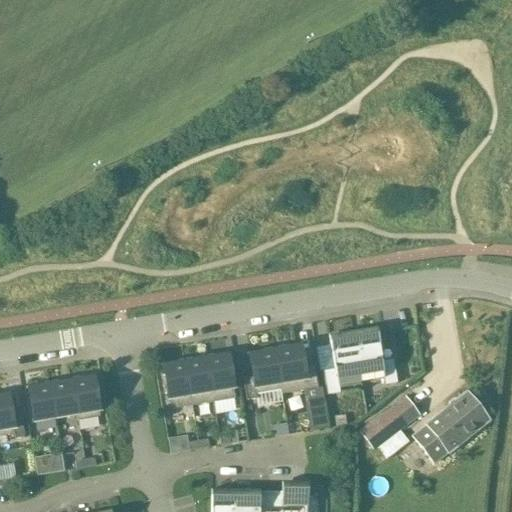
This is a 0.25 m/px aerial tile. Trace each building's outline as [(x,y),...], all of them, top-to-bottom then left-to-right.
[(360,331),(361,333),(352,334),(361,384),(383,380),(384,387),(397,385),(393,361),(382,363),(376,329),(360,331)] [(329,338),(334,371),(323,373),(327,396),(340,395),(338,387),(361,384),(352,334),(329,338)] [(301,346),(275,350),(281,386),(281,391),(282,396),(318,390),(314,366),(304,367),(301,346)] [(246,401),(256,400),(255,395),(281,391),(281,386),(275,350),(248,354),(252,378),(243,379),(246,401)] [(227,355),(205,359),(212,395),(213,403),(235,400),(227,355)] [(184,362),(190,398),(192,407),(213,403),(212,395),(205,359),(184,362)] [(184,362),(161,366),(169,411),(192,407),(190,398),(184,362)] [(93,377),(70,381),(76,416),(77,422),(100,418),(93,377)] [(49,385),(55,420),(76,416),(70,381),(49,385)] [(27,388),(33,424),(55,420),(49,385),(27,388)] [(466,393),(425,426),(411,437),(433,467),(448,455),(489,423),(466,393)] [(7,395),(0,396),(0,437),(14,435),(15,440),(24,438),(21,416),(11,418),(7,395)] [(358,433),(373,452),(420,417),(405,397),(358,433)] [(272,427),(274,439),(288,436),(286,425),(272,427)] [(228,437),(219,439),(220,447),(230,445),(228,437)] [(207,441),(198,443),(199,450),(208,448),(207,441)] [(189,452),(199,450),(198,443),(188,444),(189,452)] [(61,456),(35,460),(37,476),(63,472),(61,456)] [(94,460),(84,462),(85,469),(95,467),(94,460)] [(76,470),(85,469),(84,462),(75,463),(76,470)] [(282,493),(271,493),(270,511),(317,511),(317,498),(307,498),(307,485),(282,485),(282,493)] [(235,511),(236,493),(227,493),(227,491),(211,491),(211,498),(210,511),(235,511)] [(270,511),(271,493),(236,493),(235,511),(270,511)]
